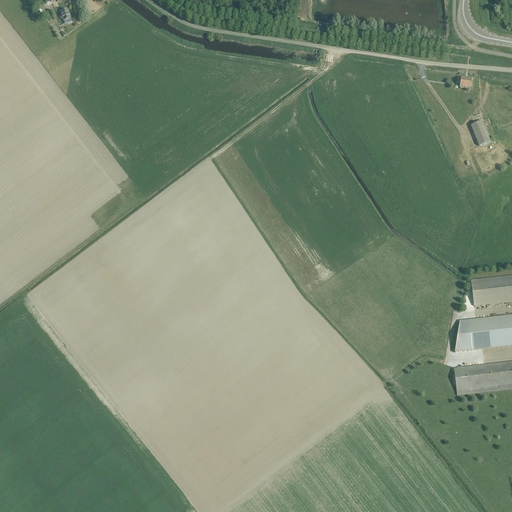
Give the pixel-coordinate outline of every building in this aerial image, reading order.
[(68,10),(61,12),(64,21),(67,20),(68,24),(72,23),(71,19),(70,19),(68,10)] [(460,88),(471,89),(472,79),(461,78),(460,88)] [(482,122),(471,126),(479,147),(490,142),(482,122)] [(511,276),(471,281),(474,307),(511,302),(511,276)] [(511,316),(468,321),(472,350),(511,345),(511,316)] [(468,321),(460,322),(455,352),(472,350),(468,321)] [(511,362),(454,369),(457,392),(511,385),(511,362)]
